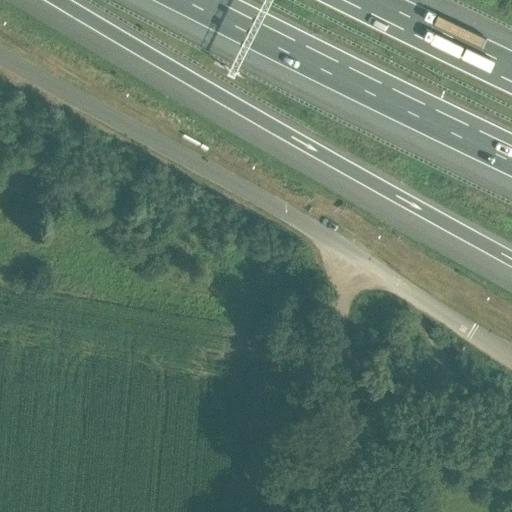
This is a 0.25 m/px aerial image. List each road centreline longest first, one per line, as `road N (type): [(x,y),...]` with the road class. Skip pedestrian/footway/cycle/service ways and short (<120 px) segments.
road 1 (unclassified): [(511,355),(343,246),(0,55)]
road 2 (motorway): [(58,0),(511,260)]
road 3 (motorway): [(194,0),(511,146)]
road 4 (track): [(343,246),(318,511)]
road 5 (motorway): [(511,63),(376,0)]
